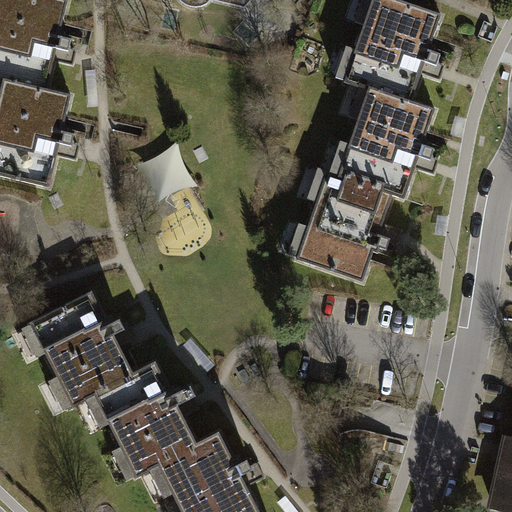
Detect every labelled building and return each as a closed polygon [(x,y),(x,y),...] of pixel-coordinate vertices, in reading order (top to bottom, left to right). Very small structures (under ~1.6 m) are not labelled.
[(58,1),(53,0),(0,0),(0,57),(43,67),(58,1)] [(156,0),(269,23),(281,0),(156,0)] [(433,15),(389,0),(361,0),(335,75),(359,83),(404,99),(433,15)] [(58,95),(0,80),(0,153),(41,163),(58,95)] [(404,99),(359,83),(338,144),(406,168),(428,107),(404,99)] [(146,163),(135,166),(145,174),(154,186),(161,202),(167,196),(182,189),(192,187),(201,187),(196,181),(187,167),(183,158),(180,148),(179,141),(169,150),(157,158),(146,163)] [(406,168),(338,144),(298,257),(355,277),(384,195),(396,199),(406,168)] [(103,316),(42,344),(79,425),(140,397),(103,316)] [(165,390),(101,421),(129,478),(154,465),(193,446),(165,390)] [(511,511),(511,418),(508,438),(499,436),(497,445),(483,507),(511,511)] [(193,446),(154,465),(175,511),(249,511),(214,437),(193,446)]
